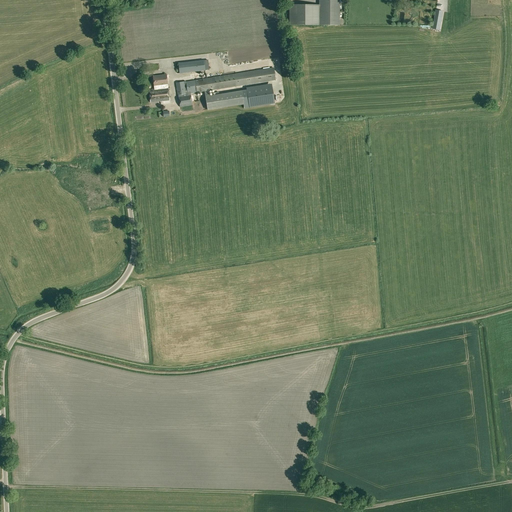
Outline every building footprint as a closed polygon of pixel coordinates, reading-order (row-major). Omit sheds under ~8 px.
[(319,25),(339,25),(339,0),(319,0),(319,5),(319,25)] [(289,25),(319,25),(319,5),(289,4),(289,25)] [(178,63),(179,73),(206,70),(205,60),(178,63)] [(273,68),(176,83),(178,97),(191,96),(190,93),(205,91),(207,110),(243,104),(241,91),(209,96),(208,90),(275,80),(273,68)] [(153,76),(154,86),(168,84),(166,74),(153,76)] [(169,100),(168,87),(149,89),(150,102),(169,100)] [(193,105),(192,97),(180,97),(181,106),(193,105)] [(85,185),(81,185),(82,191),(90,191),(91,200),(84,201),(85,206),(91,205),(92,206),(93,206),(94,210),(92,210),(93,217),(95,217),(95,220),(101,220),(100,216),(102,216),(101,209),(99,210),(99,204),(101,204),(101,199),(96,199),(96,195),(97,195),(96,190),(95,190),(94,184),(92,184),(92,185),(91,185),(91,183),(85,183),(85,185)]
